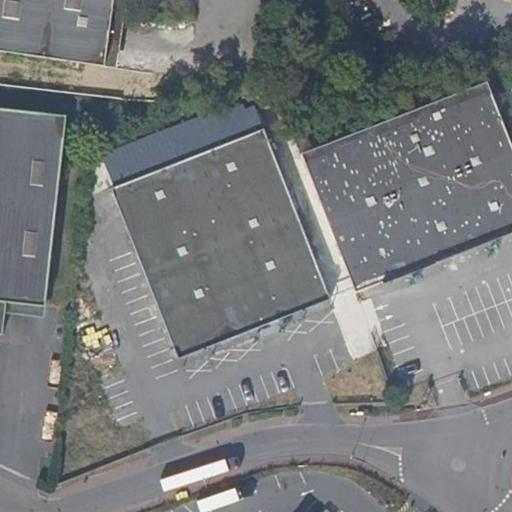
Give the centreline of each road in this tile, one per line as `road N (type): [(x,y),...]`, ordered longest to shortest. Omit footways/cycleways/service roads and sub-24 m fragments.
road 1 (unclassified): [(72,511),(270,440),(344,441),(462,467)]
road 2 (unknown): [(439,366),(425,291),(511,254)]
road 3 (unknown): [(369,0),(383,16),(423,29),(511,9)]
